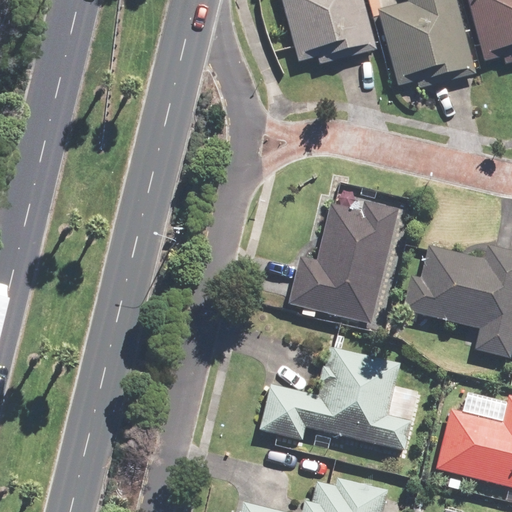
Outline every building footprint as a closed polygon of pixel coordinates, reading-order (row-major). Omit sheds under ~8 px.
[(275,0),(294,66),(313,61),(314,65),(371,50),(357,0),(275,0)] [(471,69),(452,0),(402,0),(404,5),(372,13),(392,90),(471,69)] [(511,0),(464,0),(480,61),(510,53),(511,59),(511,0)] [(368,325),(394,211),(360,203),(357,212),(328,206),(314,264),(295,259),(284,305),(368,325)] [(505,359),(511,331),(511,253),(482,246),(479,261),(424,248),(416,280),(407,278),(399,312),(478,330),(472,352),(505,359)] [(299,428),(399,452),(407,421),(383,415),(395,366),(325,350),(313,399),(266,388),(255,433),(296,442),(299,428)] [(446,411),(432,470),(511,489),(511,398),(505,396),(498,424),(446,411)] [(378,511),(383,493),(332,481),(330,488),(311,483),(306,504),(300,503),(297,511),(271,511),(239,504),(237,511),(378,511)]
